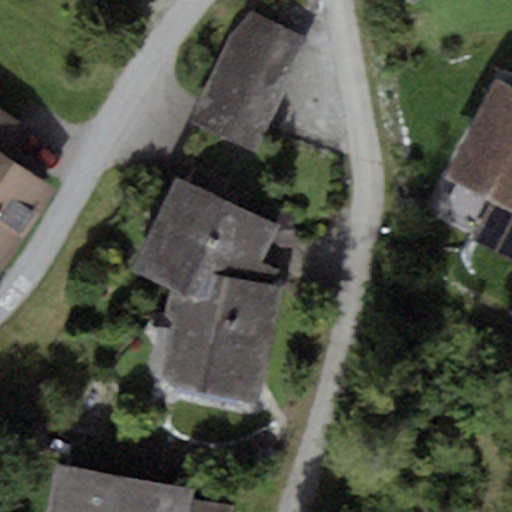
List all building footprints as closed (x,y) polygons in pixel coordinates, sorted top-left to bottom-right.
[(255,140),(302,33),(246,8),(199,116),(255,140)] [(511,79),(494,70),(443,168),(511,203),(511,221),(504,236),(511,239),(511,79)] [(29,126),(0,106),(0,150),(9,156),(29,126)] [(0,270),(55,188),(9,156),(0,150),(0,270)] [(266,208),(178,166),(133,260),(174,278),(165,307),(173,317),(163,358),(175,378),(264,396),(289,279),(241,266),(266,208)] [(204,511),(211,476),(74,450),(61,511),(204,511)]
